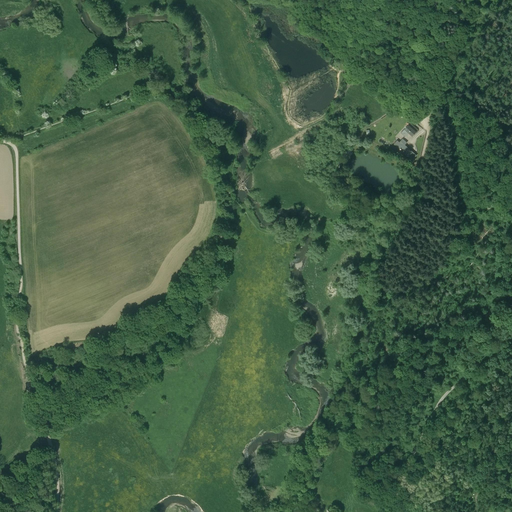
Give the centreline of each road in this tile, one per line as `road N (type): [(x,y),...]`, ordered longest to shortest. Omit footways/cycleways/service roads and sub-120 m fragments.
road 1 (unknown): [(45,433),(78,388),(87,355),(174,316),(190,298),(223,243),(228,188),(200,123),(156,89),(21,136),(0,135)]
road 2 (track): [(50,446),(24,415),(15,147),(0,140)]
road 3 (unclassified): [(390,511),(438,402),(511,344)]
road 4 (track): [(287,0),(368,86),(428,129)]
